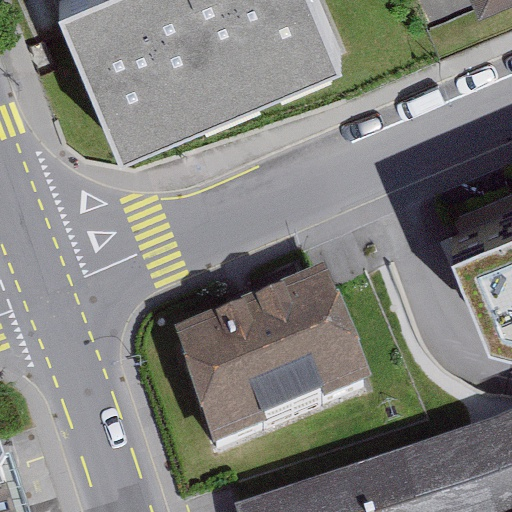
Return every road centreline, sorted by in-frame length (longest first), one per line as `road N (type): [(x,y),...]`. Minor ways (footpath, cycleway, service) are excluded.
road 1 (residential): [(47,289),(511,91)]
road 2 (residential): [(131,511),(47,289)]
road 3 (residential): [(47,289),(0,157)]
